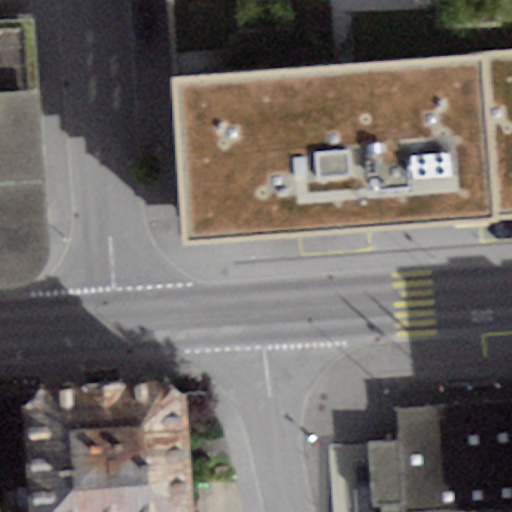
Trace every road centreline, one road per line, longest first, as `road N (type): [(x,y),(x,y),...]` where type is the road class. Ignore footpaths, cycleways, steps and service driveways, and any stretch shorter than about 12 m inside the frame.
road 1 (residential): [(98,0),(123,324)]
road 2 (tertiary): [(511,299),(260,315)]
road 3 (residential): [(292,511),(260,315)]
road 4 (tertiary): [(260,315),(123,324)]
road 5 (tertiary): [(123,324),(0,333)]
